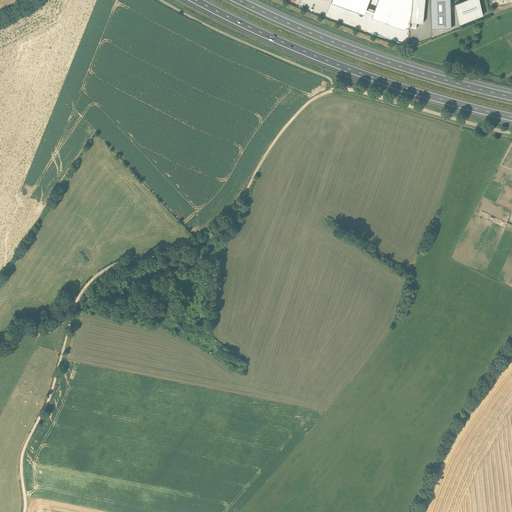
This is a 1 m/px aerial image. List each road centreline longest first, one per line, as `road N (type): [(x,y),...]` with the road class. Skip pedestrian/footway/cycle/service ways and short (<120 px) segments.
road 1 (motorway): [(193,0),(344,68),(511,118)]
road 2 (motorway): [(511,97),(348,48),(238,0)]
road 3 (unclassified): [(310,101),(351,89),(511,133)]
